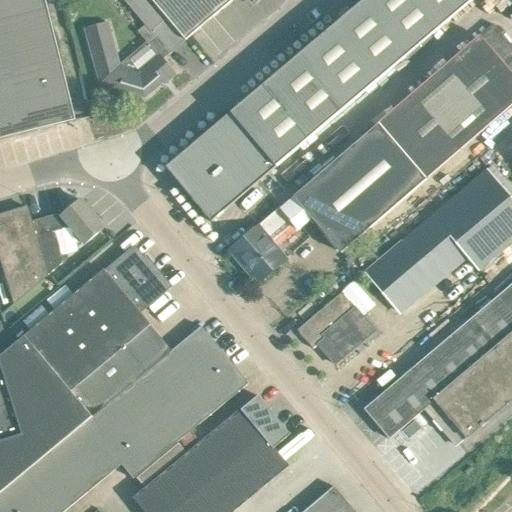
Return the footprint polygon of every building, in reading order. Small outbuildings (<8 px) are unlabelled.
[(0,0),(0,57),(56,43),(45,0),(0,0)] [(123,0),(151,32),(167,19),(186,41),(233,0),(252,0),(256,4),(260,0),(123,0)] [(511,0),(364,0),(197,141),(200,145),(178,164),(191,191),(187,194),(211,222),(474,0),(511,0),(511,148),(511,149),(511,150),(511,0)] [(108,23),(85,29),(100,84),(145,98),(162,83),(164,85),(176,75),(163,60),(171,53),(157,35),(147,43),(158,56),(140,71),(119,65),(108,23)] [(270,240),(291,222),(298,230),(312,218),(341,253),(511,106),(511,46),(494,25),(245,238),(230,251),(241,264),(244,261),(260,280),(257,283),(258,284),(287,259),(270,240)] [(0,140),(76,121),(56,43),(0,57),(0,140)] [(511,255),(511,187),(492,165),(484,172),(366,272),(402,314),(467,258),(484,278),(511,255)] [(0,215),(0,256),(14,304),(47,276),(62,263),(52,233),(71,227),(85,244),(104,228),(81,200),(64,214),(63,212),(31,222),(27,207),(0,215)] [(92,417),(172,351),(136,308),(151,295),(155,300),(171,287),(150,261),(148,263),(135,247),(106,271),(104,270),(24,337),(0,356),(0,365),(22,437),(0,443),(0,494),(71,435),(92,417)] [(448,453),(435,437),(444,429),(458,446),(463,441),(467,438),(481,427),(481,428),(485,425),(484,424),(511,399),(511,284),(364,409),(389,439),(425,410),(434,421),(419,434),(416,432),(412,431),(408,431),(405,433),(404,433),(410,441),(401,448),(402,449),(403,449),(419,468),(430,469),(438,462),(439,461),(448,453)] [(372,328),(358,311),(342,293),(297,330),(313,349),(325,339),(341,359),(366,338),(364,335),(372,328)] [(121,465),(133,479),(249,384),(202,327),(172,351),(92,417),(71,435),(106,478),(121,465)] [(0,443),(22,437),(0,365),(0,443)] [(290,434),(259,396),(189,454),(235,510),(288,466),(274,449),(291,434),(290,433),(290,434)] [(0,511),(65,511),(106,478),(71,435),(0,494),(0,511)] [(193,511),(232,511),(235,510),(189,454),(162,475),(193,511)] [(145,511),(193,511),(162,475),(134,499),(145,511)] [(355,511),(334,486),(303,511),(355,511)]
